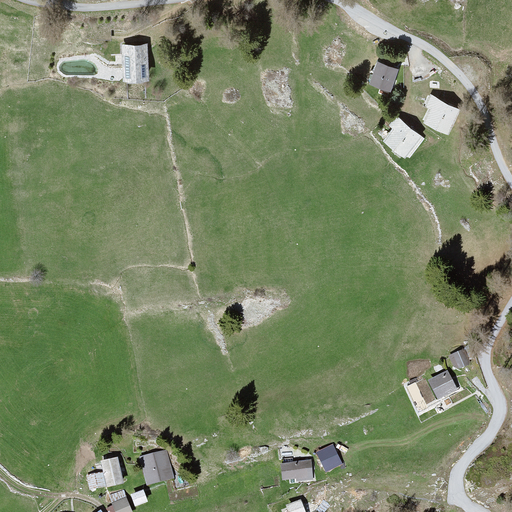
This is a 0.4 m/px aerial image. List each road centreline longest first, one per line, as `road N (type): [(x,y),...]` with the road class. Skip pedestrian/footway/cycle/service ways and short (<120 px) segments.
road 1 (unclassified): [(511,188),(478,99),(455,70),(417,41),(326,0)]
road 2 (unclassified): [(476,511),(456,494),(459,470),(495,427),(502,404),(486,363),(511,301)]
road 3 (unclassified): [(201,0),(109,13),(23,0)]
